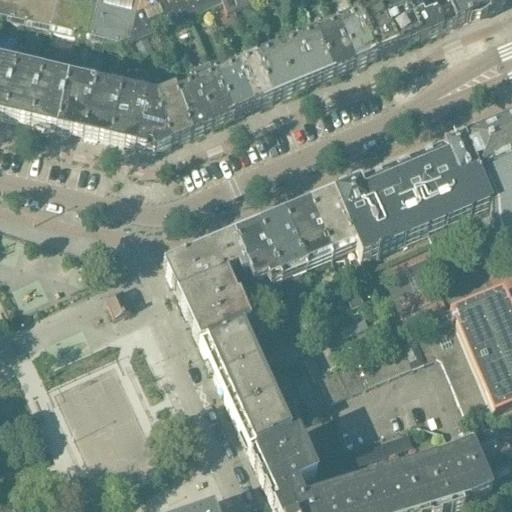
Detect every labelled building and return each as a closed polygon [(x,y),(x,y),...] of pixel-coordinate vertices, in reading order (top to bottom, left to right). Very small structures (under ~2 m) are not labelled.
[(0,0),(0,24),(9,27),(15,0),(0,0)] [(30,32),(37,0),(15,0),(9,27),(30,32)] [(48,36),(56,0),(37,0),(30,32),(48,36)] [(68,41),(77,0),(56,0),(48,36),(68,41)] [(87,45),(96,0),(77,0),(68,41),(87,45)] [(106,50),(117,0),(96,0),(87,45),(106,50)] [(127,48),(137,0),(117,0),(106,50),(117,52),(127,48)] [(194,19),(187,0),(137,0),(127,48),(194,19)] [(221,8),(217,0),(187,0),(194,19),(208,13),(221,8)] [(217,0),(221,8),(225,19),(269,0),(217,0)] [(385,15),(378,18),(394,57),(417,47),(406,20),(397,0),(382,7),(385,15)] [(499,0),(470,0),(444,12),(431,17),(432,21),(427,23),(420,26),(416,16),(406,20),(417,47),(464,27),(464,28),(469,27),(478,26),(485,20),(490,18),(490,17),(504,11),(502,6),(499,0)] [(439,0),(444,12),(470,0),(439,0)] [(221,8),(208,13),(213,24),(225,19),(221,8)] [(375,12),(354,21),(373,66),(394,57),(378,18),(375,12)] [(373,66),(354,21),(333,30),(352,74),(373,66)] [(333,30),(313,38),(332,83),(352,74),(333,30)] [(332,83),(313,38),(293,47),(312,92),(332,83)] [(293,47),(272,55),(291,100),(312,92),(293,47)] [(272,55),(252,64),(271,109),(291,100),(272,55)] [(271,109),(252,64),(232,72),(251,117),(271,109)] [(15,75),(0,71),(0,123),(3,125),(15,75)] [(232,72),(212,81),(231,126),(251,117),(232,72)] [(41,81),(15,75),(3,125),(29,131),(41,81)] [(66,87),(41,81),(29,131),(54,137),(66,87)] [(231,126),(212,81),(191,89),(210,134),(231,126)] [(93,93),(66,87),(54,137),(81,143),(93,93)] [(210,134),(191,89),(171,98),(190,143),(210,134)] [(119,99),(93,93),(81,143),(107,149),(119,99)] [(171,98),(151,106),(170,151),(190,143),(171,98)] [(143,104),(119,99),(107,149),(133,155),(143,104)] [(151,106),(143,104),(133,155),(142,157),(142,158),(147,159),(152,159),(170,151),(151,106)] [(511,124),(460,146),(483,200),(492,196),(489,188),(511,178),(511,124)] [(489,214),(483,200),(460,146),(440,155),(440,156),(405,171),(357,191),(357,190),(330,201),(352,253),(358,268),(426,240),(429,248),(446,241),(442,233),(489,214)] [(330,201),(305,211),(327,264),(352,253),(330,201)] [(305,211),(281,222),(302,274),(327,264),(305,211)] [(281,222),(255,232),(277,285),(302,274),(281,222)] [(255,232),(230,243),(245,280),(250,292),(264,286),(266,289),(277,285),(255,232)] [(245,280),(230,243),(199,256),(209,277),(220,273),(224,281),(233,277),(237,284),(245,280)] [(209,277),(199,256),(166,270),(161,272),(163,277),(170,293),(175,303),(224,281),(220,273),(209,277)] [(248,328),(236,303),(234,304),(224,281),(175,303),(196,350),(240,332),(248,328)] [(111,325),(129,317),(122,303),(120,303),(118,298),(105,304),(107,309),(105,310),(111,325)] [(355,298),(345,302),(349,312),(360,308),(355,298)] [(511,324),(501,298),(447,320),(451,329),(450,329),(462,357),(467,369),(471,380),(476,391),(480,403),(485,413),(488,421),(490,426),(511,416),(511,324)] [(340,303),(329,308),(333,318),(344,313),(340,303)] [(340,335),(344,342),(366,332),(362,325),(340,335)] [(462,357),(450,329),(394,353),(404,377),(434,364),(439,367),(462,357)] [(240,332),(196,350),(206,370),(211,368),(215,379),(211,381),(216,393),(221,391),(226,402),(221,404),(229,422),(272,402),(240,332)] [(368,338),(346,348),(350,355),(372,345),(368,338)] [(286,365),(300,358),(308,355),(303,344),(281,354),(286,365)] [(394,353),(381,359),(391,382),(404,377),(394,353)] [(462,357),(439,367),(444,379),(467,369),(462,357)] [(381,359),(369,364),(379,388),(391,382),(381,359)] [(310,360),(303,363),(313,386),(320,382),(310,360)] [(369,364),(356,369),(366,393),(379,388),(369,364)] [(356,369),(343,375),(353,399),(366,393),(356,369)] [(467,369),(444,379),(448,390),(471,380),(467,369)] [(343,375),(330,380),(340,404),(353,399),(343,375)] [(318,415),(303,380),(293,384),(309,419),(318,415)] [(330,380),(317,386),(327,410),(340,404),(330,380)] [(471,380),(448,390),(453,401),(476,391),(471,380)] [(476,391),(453,401),(458,412),(480,403),(476,391)] [(272,402),(229,422),(238,440),(242,438),(246,445),(241,447),(246,457),(288,438),(272,402)] [(485,413),(480,403),(458,412),(462,423),(475,418),(475,417),(485,413)] [(488,421),(485,413),(475,417),(475,418),(478,425),(488,421)] [(331,425),(322,429),(320,430),(323,438),(335,433),(331,425)] [(505,460),(498,443),(493,432),(482,437),(486,449),(471,455),(487,494),(511,483),(511,475),(507,466),(505,460)] [(302,510),(295,495),(293,491),(314,482),(310,473),(341,459),(336,447),(304,461),(295,440),(248,462),(270,511),(306,511),(305,509),(302,510)] [(352,459),(318,474),(323,485),(356,470),(410,452),(406,440),(352,459)] [(487,494),(471,455),(469,452),(466,452),(460,456),(450,459),(431,467),(432,470),(410,476),(421,511),(460,511),(460,510),(468,508),(489,499),(487,494)] [(421,511),(410,476),(362,491),(368,511),(421,511)] [(368,511),(362,491),(305,509),(306,511),(368,511)]
